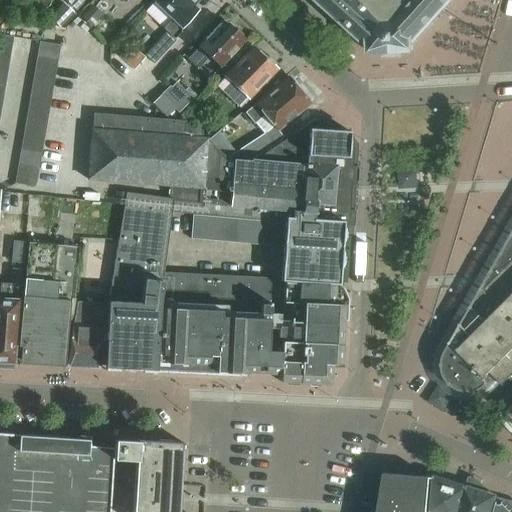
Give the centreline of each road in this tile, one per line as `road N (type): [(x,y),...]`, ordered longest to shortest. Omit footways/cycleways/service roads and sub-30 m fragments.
road 1 (residential): [(371,103),(350,398),(341,411)]
road 2 (residential): [(0,392),(182,401)]
road 3 (unclassified): [(511,474),(382,418)]
